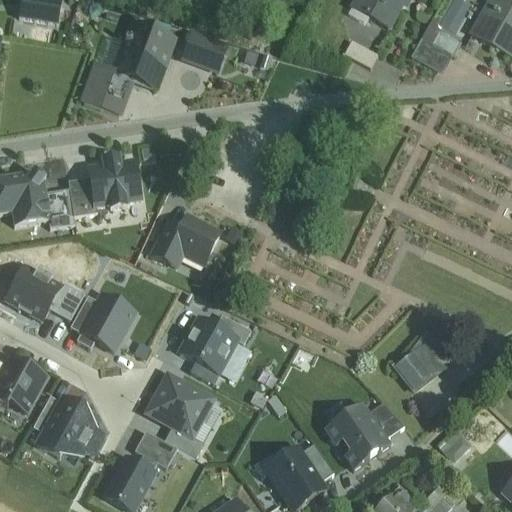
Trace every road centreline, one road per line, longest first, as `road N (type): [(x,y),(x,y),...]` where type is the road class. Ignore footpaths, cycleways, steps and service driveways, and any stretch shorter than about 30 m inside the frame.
road 1 (residential): [(511,85),(218,116),(0,152)]
road 2 (residential): [(0,334),(130,404)]
